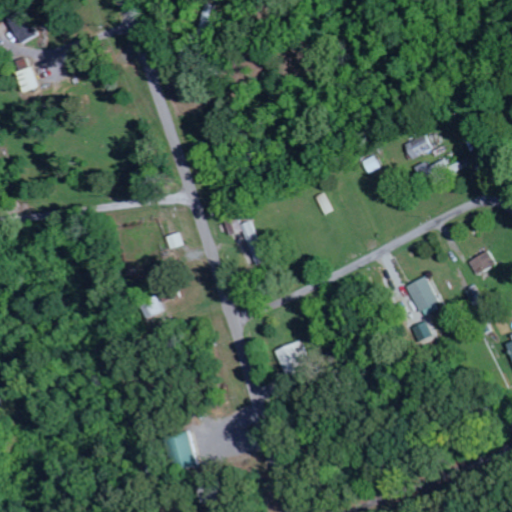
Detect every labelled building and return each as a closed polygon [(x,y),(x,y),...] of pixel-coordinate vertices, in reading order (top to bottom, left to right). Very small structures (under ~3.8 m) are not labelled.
[(38,36),(26,10),(9,18),(21,45),(38,36)] [(16,73),(23,94),(38,89),(28,58),(16,62),(20,72),(16,73)] [(436,153),(432,137),(409,143),(413,159),(436,153)] [(335,211),(326,193),(317,198),(326,216),(335,211)] [(172,250),(186,246),(182,233),(168,237),(172,250)] [(472,262),(480,276),(498,266),(491,252),(472,262)] [(443,310),(430,277),(410,286),(423,318),(443,310)] [(151,319),(167,311),(159,296),(143,304),(151,319)] [(278,351),(288,377),(312,368),(302,342),(278,351)]
